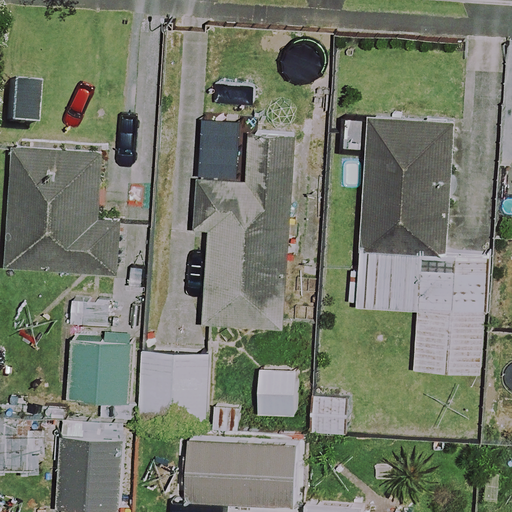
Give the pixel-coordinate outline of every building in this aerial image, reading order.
[(452,119),(342,112),(339,152),(368,153),(363,244),(354,243),(350,303),(418,308),(414,370),(480,374),(488,253),(443,250),(452,119)] [(104,147),(15,144),(10,268),(118,272),(120,207),(102,206),(104,147)] [(286,328),(291,181),(201,178),(199,225),(210,225),(206,326),(286,328)] [(147,273),(118,272),(112,272),(110,330),(145,331),(147,273)] [(132,344),(74,341),(72,399),(129,401),(132,344)] [(211,353),(146,349),(140,422),(206,426),(211,353)] [(297,369),(260,370),(262,415),(298,414),(297,369)] [(347,396),(314,397),(315,432),(348,431),(347,396)] [(121,446),(60,440),(54,505),(116,510),(121,446)] [(299,445),(190,441),(188,502),(296,506),(299,445)]
